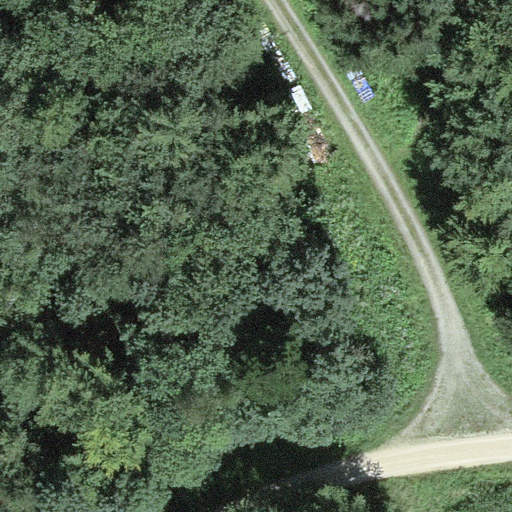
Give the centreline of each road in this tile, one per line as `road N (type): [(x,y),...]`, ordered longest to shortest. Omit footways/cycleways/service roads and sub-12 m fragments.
road 1 (track): [(263,0),(376,172),(487,422)]
road 2 (track): [(511,421),(487,422),(214,511)]
